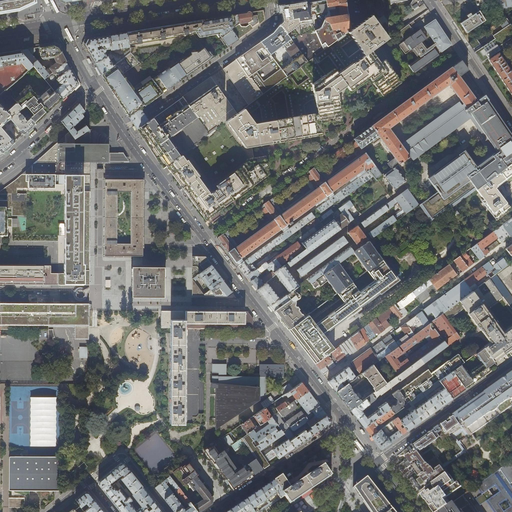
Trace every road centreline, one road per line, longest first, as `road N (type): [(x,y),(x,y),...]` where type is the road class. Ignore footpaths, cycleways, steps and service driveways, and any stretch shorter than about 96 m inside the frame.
road 1 (residential): [(281,339),(344,420),(211,511)]
road 2 (residential): [(122,130),(281,339)]
road 3 (residential): [(415,511),(377,462),(511,365)]
road 4 (residential): [(269,0),(270,25),(122,130)]
road 5 (residential): [(168,511),(122,455),(87,481),(111,511)]
road 6 (residential): [(511,121),(429,0)]
road 7 (residential): [(92,84),(0,167)]
